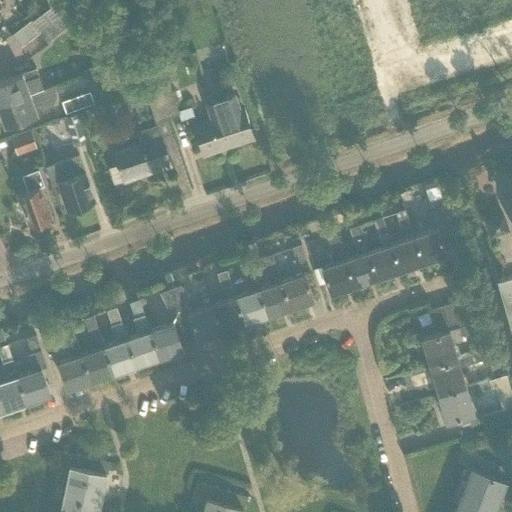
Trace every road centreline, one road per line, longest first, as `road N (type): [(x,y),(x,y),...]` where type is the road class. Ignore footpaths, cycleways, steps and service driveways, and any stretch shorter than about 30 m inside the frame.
road 1 (residential): [(4,279),(511,105)]
road 2 (residential): [(356,313),(0,433)]
road 3 (residential): [(408,511),(356,313)]
road 4 (residential): [(511,49),(407,83),(378,0)]
